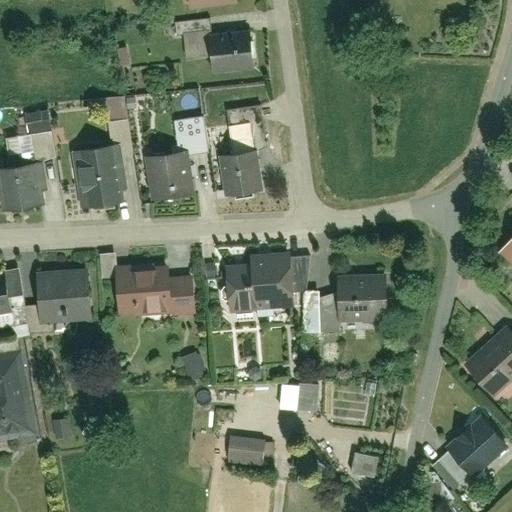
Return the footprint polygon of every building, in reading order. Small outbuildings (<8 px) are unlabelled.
[(213,74),(254,70),(251,40),(210,44),(213,74)] [(81,210),(118,206),(111,153),(74,157),(81,210)] [(225,198),(259,193),(254,157),(221,161),(225,198)] [(152,202),(186,199),(182,160),(147,164),(152,202)] [(0,206),(1,212),(37,207),(31,169),(0,173),(0,206)] [(511,242),(500,255),(511,265),(511,242)] [(229,311),(292,309),(290,264),(251,265),(252,272),(227,273),(229,311)] [(117,273),(119,317),(195,313),(192,279),(168,281),(167,270),(117,273)] [(87,271),(35,276),(40,326),(92,321),(87,271)] [(0,314),(10,312),(3,275),(0,275),(0,314)] [(338,290),(340,324),(385,323),(384,289),(338,290)] [(511,341),(506,335),(467,368),(497,401),(511,387),(511,341)] [(23,351),(0,354),(0,439),(35,433),(23,351)] [(508,450),(483,421),(435,461),(460,491),(508,450)] [(229,466),(264,470),(266,446),(232,442),(229,466)]
